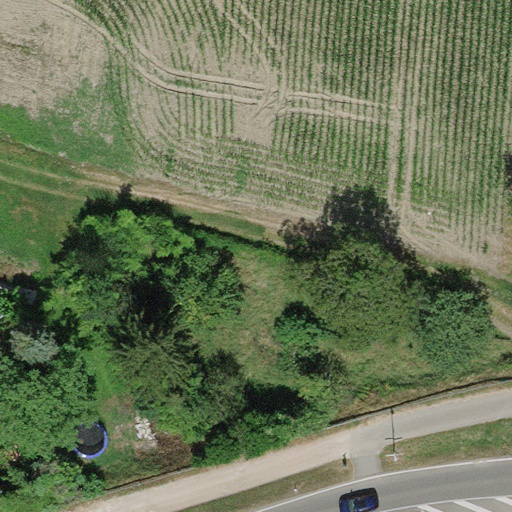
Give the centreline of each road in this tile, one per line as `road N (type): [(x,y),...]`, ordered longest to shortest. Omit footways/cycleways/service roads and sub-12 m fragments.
road 1 (track): [(511,319),(496,303),(372,264),(129,208),(0,165)]
road 2 (track): [(147,484),(354,428)]
road 3 (track): [(354,428),(511,388)]
road 4 (primary): [(385,511),(511,499)]
